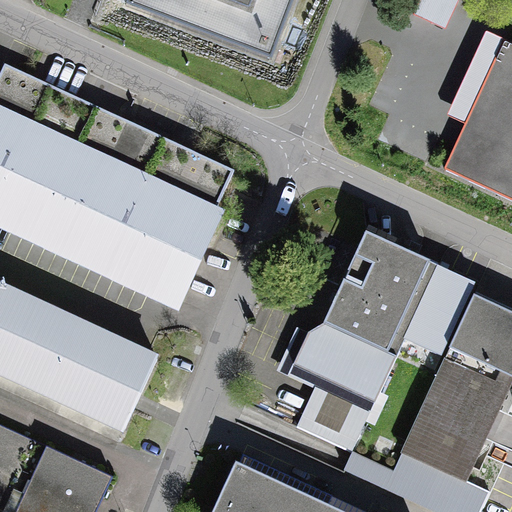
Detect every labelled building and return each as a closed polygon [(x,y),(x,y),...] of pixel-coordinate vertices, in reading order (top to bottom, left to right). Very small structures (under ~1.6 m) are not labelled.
[(127,0),(126,6),(271,61),(294,0),(127,0)] [(442,1),(456,7),(458,0),(419,0),(413,15),(432,24),(442,1)] [(445,168),(446,171),(511,200),(511,44),(504,41),(445,168)] [(0,219),(174,300),(234,171),(118,118),(97,163),(53,143),(74,98),(4,65),(0,74),(0,219)] [(396,357),(398,353),(366,233),(324,324),(396,357)] [(438,267),(366,233),(398,353),(438,267)] [(455,336),(473,296),(478,285),(438,267),(398,353),(435,370),(451,334),(455,336)] [(0,387),(118,442),(157,360),(0,287),(0,387)] [(511,313),(473,296),(455,336),(392,471),(354,453),(345,471),(434,511),(475,511),(486,490),(467,482),(511,384),(511,313)] [(352,451),(396,357),(324,324),(308,333),(293,365),(320,377),(298,426),(352,451)] [(0,425),(0,511),(95,511),(112,477),(0,425)] [(367,511),(368,511),(367,511),(343,511),(329,505),(333,496),(243,454),(238,463),(235,462),(211,511),(367,511)]
